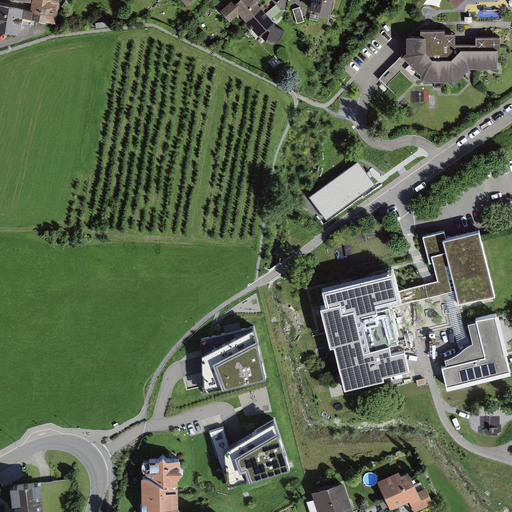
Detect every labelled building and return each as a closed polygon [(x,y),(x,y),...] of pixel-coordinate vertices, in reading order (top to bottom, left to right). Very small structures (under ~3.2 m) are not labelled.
[(58,0),(33,0),(31,17),(55,21),(58,0)] [(258,0),(236,0),(233,3),(230,1),(219,11),(229,22),(237,15),(246,25),(264,9),(257,2),(258,0)] [(329,0),(309,0),(308,8),(327,12),(329,0)] [(276,4),(267,13),(272,20),(282,11),(276,4)] [(0,31),(16,35),(21,11),(0,6),(0,31)] [(300,6),(292,8),(296,22),(304,20),(300,6)] [(264,9),(246,25),(260,40),(271,44),(285,32),(275,24),(272,20),(267,13),(264,9)] [(415,37),(402,37),(403,54),(394,62),(403,70),(407,66),(417,76),(417,86),(438,86),(444,91),(469,71),(496,69),(496,58),(504,57),(503,34),(471,36),(472,44),(453,45),(452,33),(442,34),(442,28),(414,30),(415,37)] [(443,231),(422,237),(429,264),(433,262),(441,295),(453,292),(456,304),(492,294),(475,230),(445,237),(443,231)] [(395,296),(390,275),(324,291),(327,303),(315,306),(324,347),(328,346),(338,391),(379,381),(378,377),(405,371),(400,351),(387,354),(375,301),(395,296)] [(444,366),(439,368),(445,391),(511,373),(496,312),(470,318),(471,322),(464,324),(470,344),(444,359),(444,366)] [(189,392),(269,374),(258,329),(201,342),(207,371),(185,376),(189,392)] [(212,430),(227,483),(293,464),(281,421),(228,436),(225,426),(212,430)] [(183,511),(181,507),(180,458),(143,459),(144,511),(183,511)] [(406,473),(380,485),(389,505),(410,496),(416,508),(429,503),(423,490),(415,494),(406,473)] [(43,511),(40,483),(8,487),(10,504),(7,504),(8,511),(43,511)] [(343,484),(313,493),(318,511),(336,511),(350,508),(343,484)]
